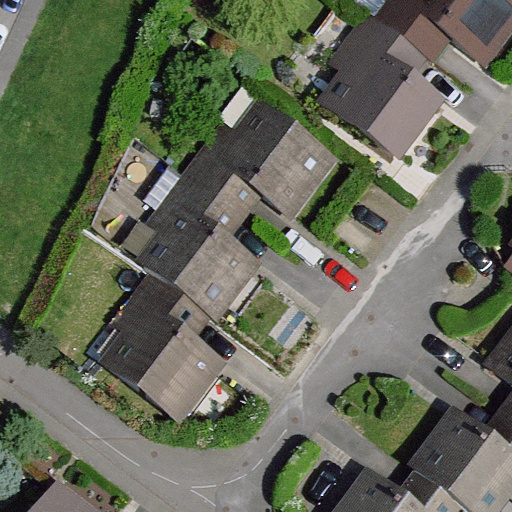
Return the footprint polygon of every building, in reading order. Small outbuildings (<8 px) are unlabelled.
[(511,24),(511,0),(391,0),(375,23),(423,59),(429,64),(448,38),(483,64),(511,24)] [(405,83),(423,59),(375,23),(367,17),(333,63),(344,72),(320,104),(398,163),(439,108),(405,83)] [(334,163),(255,106),(234,136),(221,126),(187,175),(243,218),(260,195),(294,219),(334,163)] [(223,243),(243,218),(187,175),(149,224),(162,233),(138,264),(152,274),(208,317),(212,320),(254,266),(223,243)] [(208,317),(152,274),(115,323),(126,331),(101,364),(180,423),(221,368),(188,343),(208,317)] [(511,382),(511,399),(502,413),(511,420),(511,332),(488,364),(511,382)] [(409,468),(416,473),(467,511),(494,511),(507,496),(511,499),(511,420),(502,413),(483,439),(450,414),(409,468)] [(362,476),(335,511),(467,511),(416,473),(395,499),(362,476)] [(90,511),(56,486),(36,511),(90,511)]
